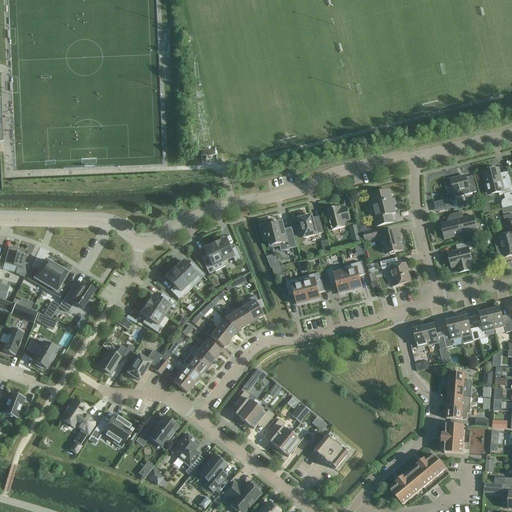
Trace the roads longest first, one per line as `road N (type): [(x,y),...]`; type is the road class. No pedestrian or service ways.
road 1 (unclassified): [(143,248),(220,207),(412,160)]
road 2 (residential): [(198,417),(249,350),(397,315)]
road 3 (residential): [(357,503),(434,427),(435,408),(407,363),(397,315)]
road 4 (unclassified): [(143,248),(105,222),(0,218)]
road 5 (residential): [(312,511),(198,417)]
road 6 (residential): [(437,303),(412,160)]
road 7 (residential): [(198,417),(77,375)]
